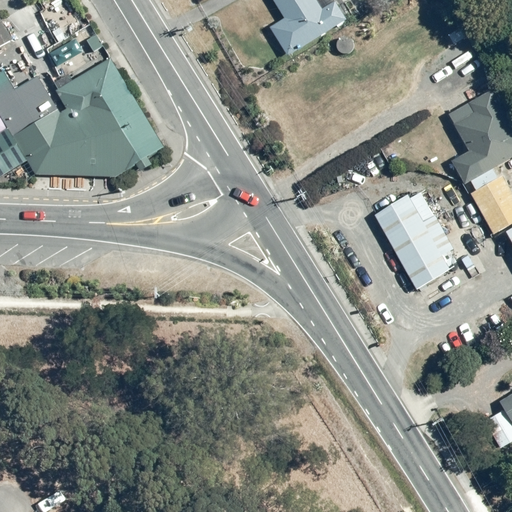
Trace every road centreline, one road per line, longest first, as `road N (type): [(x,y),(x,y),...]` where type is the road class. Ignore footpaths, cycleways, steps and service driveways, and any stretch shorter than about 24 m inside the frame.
road 1 (tertiary): [(326,339),(233,257),(91,222)]
road 2 (unclassified): [(243,179),(130,0)]
road 3 (tertiary): [(435,511),(326,339)]
road 4 (tertiary): [(326,339),(308,282),(243,179)]
road 5 (tertiary): [(243,179),(167,219),(91,222)]
